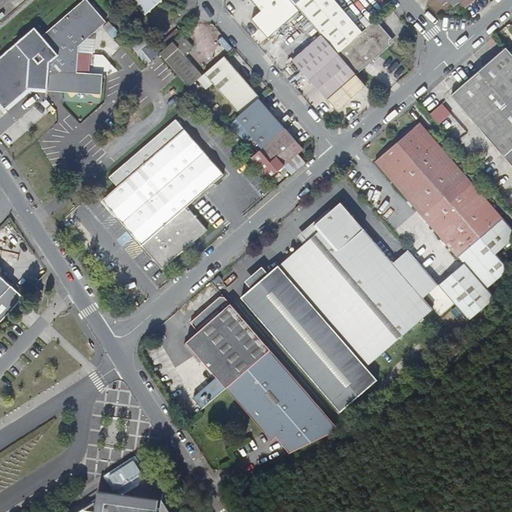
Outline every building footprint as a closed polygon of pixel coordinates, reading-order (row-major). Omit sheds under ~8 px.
[(79,55),(79,54),(72,46),(104,19),(87,0),(84,0),(46,34),(48,36),(45,39),(36,47),(31,46),(30,54),(27,58),(26,57),(17,65),(23,72),(29,73),(28,83),(49,85),(49,91),(102,94),(103,75),(78,73),(78,68),(79,55)] [(162,0),(133,0),(146,15),(162,0)] [(296,5),(292,0),(252,0),(262,11),(252,19),(269,38),(301,10),(296,5)] [(362,32),(334,0),(301,0),(296,5),(301,10),(322,35),(338,53),(362,32)] [(80,45),(106,22),(104,19),(72,46),(79,54),(80,45)] [(357,75),(395,42),(376,20),(362,32),(338,53),(340,55),(356,74),(357,75)] [(107,31),(113,26),(110,22),(104,27),(107,31)] [(167,47),(182,34),(178,29),(163,41),(167,47)] [(203,75),(185,55),(194,47),(182,34),(167,47),(160,53),(190,87),(203,75)] [(310,80),(340,55),(338,53),(322,35),(293,60),(310,80)] [(222,38),(218,42),(225,52),(230,48),(222,38)] [(160,53),(167,47),(163,41),(156,48),(160,53)] [(511,164),(511,53),(507,48),(452,95),(511,164)] [(93,69),(94,55),(79,55),(78,68),(93,69)] [(327,99),(356,74),(340,55),(310,80),(327,99)] [(261,97),(225,56),(205,73),(241,114),(259,99),(261,97)] [(338,110),(367,86),(357,75),(329,99),(338,110)] [(285,129),(259,99),(241,114),(236,118),(262,148),(285,129)] [(440,126),(452,114),(442,104),(430,115),(440,126)] [(188,207),(225,175),(176,119),(110,177),(119,187),(103,201),(163,269),(208,230),(188,207)] [(463,263),(439,284),(451,298),(470,319),(496,297),(488,289),(510,270),(496,254),(511,240),(511,227),(421,122),(414,128),(416,130),(394,148),(393,147),(376,162),(463,263)] [(270,179),(304,149),(286,128),(285,129),(262,148),(252,158),(270,179)] [(394,148),(416,130),(414,128),(393,147),(394,148)] [(305,243),(242,297),(341,411),(381,378),(369,364),(434,308),(425,297),(439,284),(409,249),(394,262),(343,203),(342,203),(341,203),(339,204),(338,205),(332,210),(318,222),(317,224),(317,225),(317,227),(320,230),(305,243)] [(305,243),(320,230),(317,227),(317,225),(317,224),(318,222),(332,210),(331,208),(299,236),(305,243)] [(388,221),(388,228),(398,229),(399,222),(388,221)] [(0,323),(25,297),(0,274),(0,323)] [(218,285),(224,279),(221,276),(214,281),(218,285)] [(36,300),(43,292),(36,285),(28,293),(36,300)] [(271,350),(223,294),(191,322),(199,331),(187,342),(227,388),(271,350)] [(323,409),(271,350),(227,388),(248,411),(252,407),(277,436),(284,443),(323,409)] [(277,436),(252,407),(248,411),(273,440),(277,436)] [(292,452),(340,428),(323,409),(284,443),(292,452)] [(153,511),(164,511),(166,503),(102,494),(100,504),(153,511)] [(171,511),(166,503),(164,511),(153,511),(100,504),(87,511),(171,511)]
